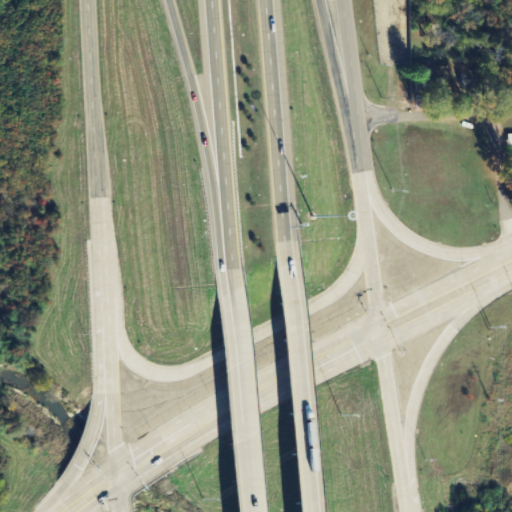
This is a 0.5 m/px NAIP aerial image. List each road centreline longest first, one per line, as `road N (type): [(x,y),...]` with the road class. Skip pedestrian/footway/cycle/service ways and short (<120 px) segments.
road 1 (secondary): [(89,0),(114,476)]
road 2 (secondary): [(400,445),(342,0)]
road 3 (secondary): [(511,268),(259,393),(114,476)]
road 4 (secondary): [(102,270),(127,354),(153,373),(172,374),(327,299),(351,270),(368,216)]
road 5 (motorway): [(212,0),(229,288)]
road 6 (motorway): [(281,264),(264,0)]
road 7 (motorway): [(172,0),(197,78),(228,242)]
road 8 (motorway): [(299,511),(281,264)]
road 9 (residential): [(357,121),(476,116),(501,143),(511,229)]
road 10 (motorway): [(229,288),(245,511)]
road 11 (secondary): [(400,445),(422,377),(461,317),(511,273)]
road 12 (secondary): [(511,260),(425,246),(395,228),(361,168)]
road 13 (secondary): [(106,373),(94,421),(44,511)]
road 14 (motorway): [(357,121),(319,0)]
